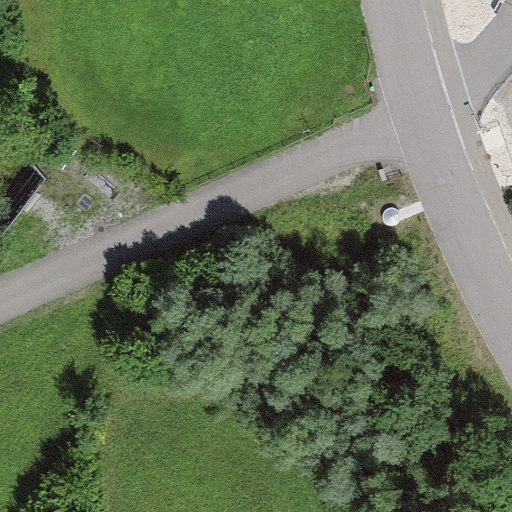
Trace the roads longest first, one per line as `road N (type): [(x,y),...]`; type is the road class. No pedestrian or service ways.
road 1 (track): [(0,305),(396,131),(423,111)]
road 2 (residential): [(511,324),(423,111),(393,0)]
